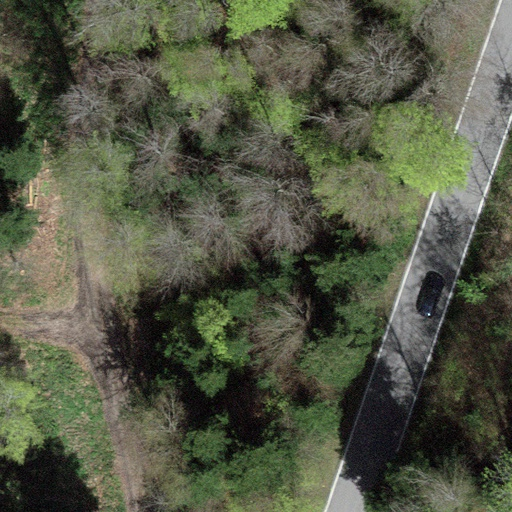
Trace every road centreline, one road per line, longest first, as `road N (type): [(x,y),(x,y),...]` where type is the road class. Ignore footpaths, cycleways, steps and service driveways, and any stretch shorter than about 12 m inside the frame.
road 1 (track): [(147,511),(96,247),(101,0)]
road 2 (tertiary): [(344,511),(511,36)]
